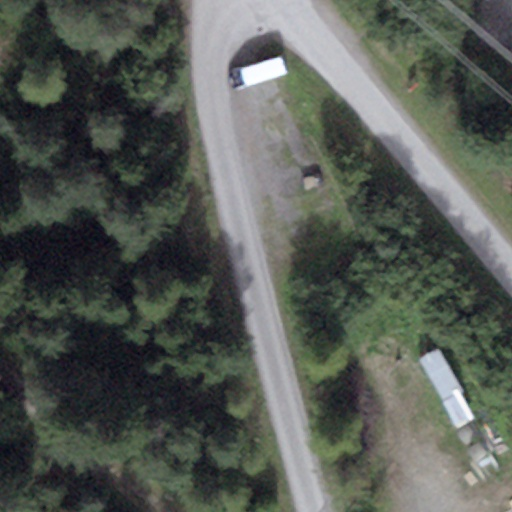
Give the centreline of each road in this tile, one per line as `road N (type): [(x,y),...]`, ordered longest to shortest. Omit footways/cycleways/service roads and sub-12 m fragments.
road 1 (track): [(227,0),(218,34),(264,301),(315,511)]
road 2 (track): [(283,0),(511,268)]
road 3 (track): [(128,511),(49,450),(0,398)]
